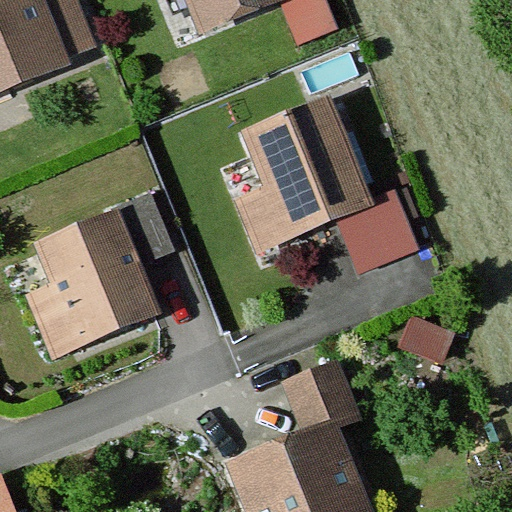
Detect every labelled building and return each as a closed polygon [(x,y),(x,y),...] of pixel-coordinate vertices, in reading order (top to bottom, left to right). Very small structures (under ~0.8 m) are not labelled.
[(0,0),(0,101),(95,61),(69,0),(0,0)] [(185,0),(203,44),(285,12),(299,49),(337,34),(324,0),(185,0)] [(419,252),(397,195),(375,204),(333,99),(246,134),(269,193),(238,205),(258,255),(339,223),(360,276),(419,252)] [(173,256),(151,201),(38,248),(55,291),(28,302),(54,363),(160,320),(139,270),(173,256)] [(364,424),(341,367),(286,389),(307,441),(229,471),(245,511),(374,511),(343,432),(364,424)] [(11,511),(3,489),(0,489),(0,511),(11,511)]
